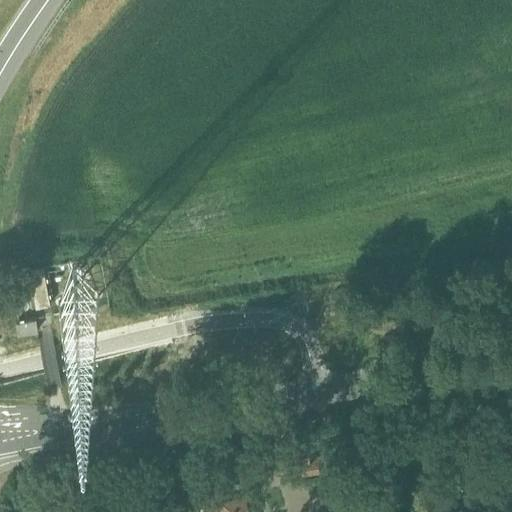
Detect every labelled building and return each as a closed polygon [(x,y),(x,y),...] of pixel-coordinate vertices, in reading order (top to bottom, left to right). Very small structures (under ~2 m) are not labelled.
[(45,269),(31,272),(37,308),(51,305),(45,269)] [(35,318),(15,322),(17,334),(37,330),(35,318)] [(292,474),(333,468),(343,466),(341,454),(331,455),(290,462),(292,474)] [(330,492),(344,497),(349,485),(335,479),(330,492)] [(246,511),(243,490),(208,496),(210,511),(246,511)]
